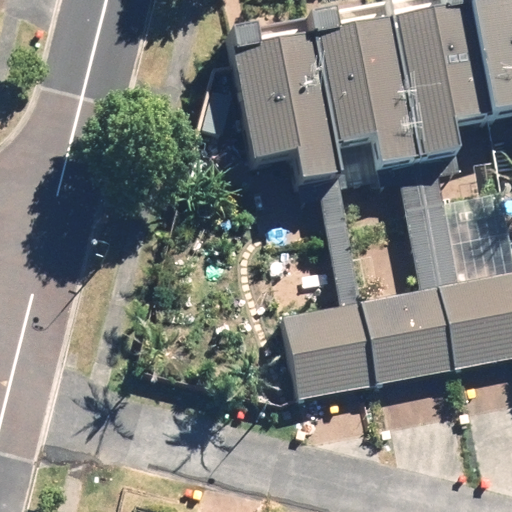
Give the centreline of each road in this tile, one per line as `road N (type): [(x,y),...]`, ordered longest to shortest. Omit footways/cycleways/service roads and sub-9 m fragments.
road 1 (residential): [(105,0),(44,242)]
road 2 (residential): [(44,242),(0,419)]
